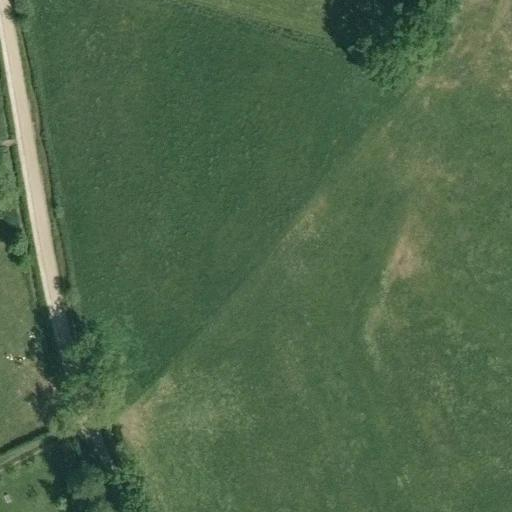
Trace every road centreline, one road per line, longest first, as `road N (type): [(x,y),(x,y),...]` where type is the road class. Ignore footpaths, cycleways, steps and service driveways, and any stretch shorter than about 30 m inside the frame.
road 1 (track): [(89,416),(29,141)]
road 2 (track): [(29,141),(5,0)]
